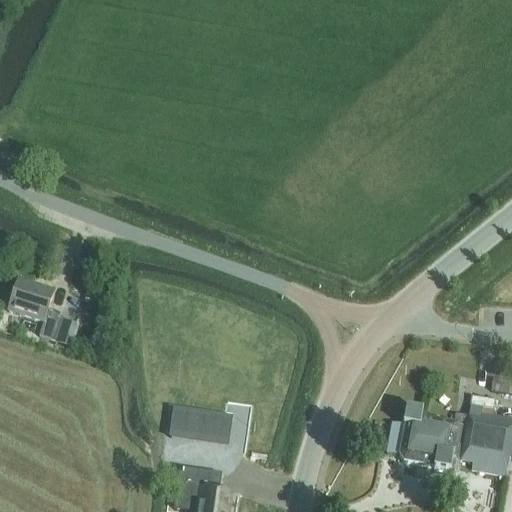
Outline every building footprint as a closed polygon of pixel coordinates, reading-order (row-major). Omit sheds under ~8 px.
[(50,342),(59,316),(48,312),(54,294),(18,283),(8,313),(43,325),(39,338),(50,342)] [(72,350),(79,326),(63,322),(56,345),(72,350)] [(171,389),(186,391),(193,344),(178,342),(171,389)] [(511,397),(511,384),(493,381),(491,394),(511,397)] [(494,412),(495,403),(472,399),(470,408),(494,412)] [(467,419),(466,429),(457,428),(458,428),(421,421),(422,415),(406,412),(403,428),(392,426),(386,456),(399,459),(403,465),(434,471),(433,472),(450,475),(452,462),(460,464),(459,464),(472,467),(471,473),(505,479),(508,461),(510,461),(511,447),(511,421),(481,416),(482,411),(470,409),(468,419),(467,419)] [(174,412),(170,437),(191,440),(194,415),(174,412)] [(181,472),(175,511),(182,511),(227,511),(230,497),(216,495),(217,487),(218,487),(220,477),(181,472)]
